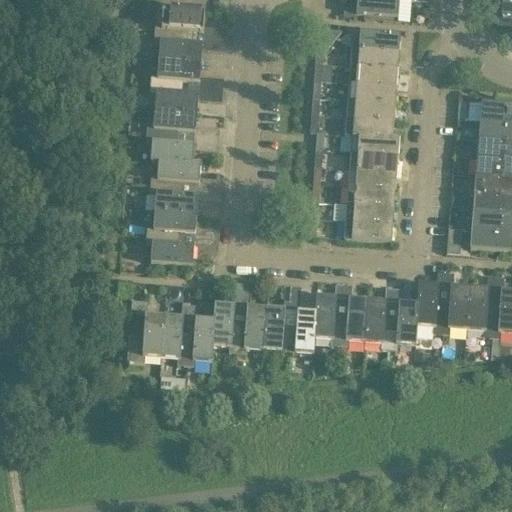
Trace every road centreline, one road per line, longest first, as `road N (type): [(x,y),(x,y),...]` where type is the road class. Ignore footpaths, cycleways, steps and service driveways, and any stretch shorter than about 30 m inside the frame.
road 1 (residential): [(466,40),(442,64),(432,238),(417,267),(240,258),(258,21),(267,0)]
road 2 (unclassified): [(89,511),(511,463)]
